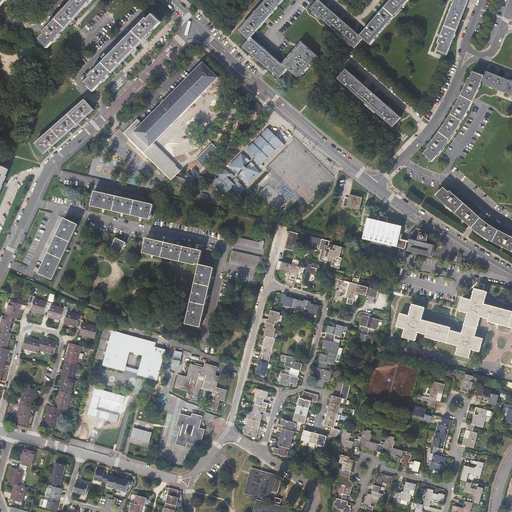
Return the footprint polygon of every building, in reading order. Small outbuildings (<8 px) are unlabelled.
[(74,0),(44,33),(45,34),(40,40),(48,48),(69,25),(91,0),(74,0)] [(283,0),(266,0),(239,32),(249,40),(251,37),(283,0)] [(363,38),(360,36),(319,0),(317,0),(310,9),(354,48),(363,38)] [(391,0),(360,36),(363,38),(370,44),(408,0),(391,0)] [(468,0),(454,0),(438,43),(439,44),(437,51),(447,55),(468,0)] [(136,48),(160,23),(157,20),(152,15),(147,20),(146,19),(142,23),(140,26),(97,70),(94,72),(90,77),(91,78),(86,83),(94,91),(118,66),(121,63),(133,51),(136,48)] [(287,68),(283,65),(251,37),(249,40),(242,47),(273,74),(274,72),(280,77),(287,68)] [(302,42),(283,65),(287,68),(298,78),(317,56),(302,42)] [(150,147),(153,144),(218,78),(203,63),(142,124),(135,132),(150,147)] [(362,84),(346,69),(337,79),(392,128),(401,118),(362,84)] [(511,81),(486,71),(483,76),(481,83),(511,95),(511,81)] [(274,72),(273,74),(271,76),(278,81),(281,78),(280,77),(274,72)] [(473,100),(481,83),(483,76),(473,72),(470,79),(469,78),(464,89),(455,107),(446,123),(442,129),(427,147),(429,148),(424,154),(433,162),(445,147),(453,136),(459,126),(464,118),(469,109),(473,100)] [(94,110),(85,100),(35,144),(44,154),(51,148),(53,146),(67,133),(69,132),(83,119),(85,117),(94,110)] [(172,178),(174,176),(180,170),(153,144),(150,147),(135,132),(142,124),(138,119),(124,133),(171,179),(172,178)] [(326,126),(329,135),(337,133),(335,124),(326,126)] [(268,128),(267,129),(262,135),(261,137),(261,136),(254,142),(255,143),(254,144),(253,143),(247,150),(247,151),(248,152),(248,153),(248,154),(249,154),(249,155),(249,156),(250,156),(250,157),(251,158),(252,159),(254,157),(256,158),(253,160),(254,161),(255,161),(255,162),(256,162),(257,163),(258,163),(258,164),(259,164),(260,165),(261,164),(267,158),(267,157),(268,156),(269,156),(275,150),(274,149),(275,148),(276,149),(282,143),(277,138),(278,137),(278,134),(276,132),(274,134),(274,133),(274,132),(274,131),(273,131),(273,130),(272,130),(271,130),(270,130),(268,128)] [(195,160),(202,167),(204,168),(221,152),(212,143),(195,160)] [(236,173),(237,174),(239,172),(240,174),(239,175),(242,178),(242,177),(247,182),(249,184),(260,173),(256,168),(254,166),(254,165),(251,162),(250,164),(249,162),(250,161),(249,160),(247,158),(242,154),(229,166),(234,171),(236,173)] [(0,165),(0,190),(3,185),(4,181),(6,176),(5,176),(8,169),(0,165)] [(197,172),(194,169),(191,172),(192,174),(191,175),(188,172),(185,176),(187,179),(174,176),(172,178),(186,182),(188,184),(189,183),(192,187),(196,183),(193,181),(196,178),(214,183),(214,184),(216,188),(217,187),(218,188),(218,189),(224,195),(224,194),(225,195),(225,196),(229,199),(235,196),(234,195),(237,193),(238,195),(244,190),(242,186),(240,184),(238,182),(239,181),(236,178),(233,180),(232,179),(235,176),(233,175),(232,173),(230,175),(226,171),(223,169),(218,175),(219,176),(217,179),(216,179),(215,180),(198,176),(198,175),(196,174),(197,173),(198,172),(197,172)] [(511,237),(497,229),(492,226),(484,221),(463,202),(450,191),(449,192),(444,188),(436,196),(470,226),(475,230),(482,236),(488,239),(500,246),(511,251),(511,237)] [(153,205),(145,203),(94,191),(91,205),(150,219),(153,205)] [(349,194),(348,200),(344,199),(343,206),(360,210),(363,197),(349,194)] [(368,219),(362,241),(391,248),(392,246),(405,249),(405,251),(429,256),(432,245),(427,244),(429,236),(424,234),(418,232),(416,241),(408,239),(407,240),(399,238),(402,226),(387,223),(388,218),(380,216),(378,221),(368,219)] [(64,218),(39,274),(52,279),(78,224),(64,218)] [(290,232),(286,249),(294,251),(298,234),(290,232)] [(260,240),(260,242),(235,236),(234,243),(263,249),(264,241),(260,240)] [(330,242),(311,237),(309,242),(320,245),(319,249),(322,250),(319,260),(327,262),(328,260),(330,261),(332,261),(331,266),(339,268),(342,258),(340,258),(342,247),(334,245),(333,250),(330,249),(331,247),(329,247),(330,242)] [(116,238),(111,248),(121,253),(126,243),(116,238)] [(199,265),(199,264),(202,251),(146,238),(142,252),(199,265)] [(229,263),(260,270),(263,258),(232,251),(229,263)] [(303,268),(300,267),(298,266),(299,261),(293,260),(292,265),(279,261),(276,269),(290,273),(287,285),(292,287),(293,281),(304,284),(307,274),(309,275),(310,274),(315,276),(317,270),(317,269),(311,267),(312,265),(304,263),(303,268)] [(213,267),(199,264),(199,265),(185,324),(200,327),(213,267)] [(347,304),(352,305),(356,293),(376,299),(379,291),(358,285),(359,280),(354,278),(352,283),(342,280),(339,290),(337,290),(333,300),(342,302),(343,297),(348,299),(347,304)] [(426,337),(435,339),(459,346),(457,354),(469,358),(471,349),(480,351),(483,339),(475,336),(480,316),(489,319),(489,321),(511,327),(511,311),(484,304),(487,292),(484,291),(479,290),(475,289),(472,300),(463,298),(460,310),(468,313),(462,333),(450,330),(451,328),(421,320),(425,308),(413,304),(409,316),(401,314),(397,326),(405,328),(403,337),(415,341),(418,332),(422,333),(427,334),(426,337)] [(286,295),(283,294),(280,303),(284,304),(283,306),(301,311),(302,309),(309,311),(308,313),(317,315),(320,306),(311,303),(311,302),(304,300),(303,301),(286,297),(286,295)] [(44,314),(45,309),(47,302),(35,298),(35,297),(31,295),(29,302),(33,304),(32,310),(44,314)] [(5,316),(15,319),(17,319),(21,304),(10,301),(5,316)] [(62,315),(64,308),(51,305),(52,303),(47,302),(45,309),(48,310),(48,312),(49,312),(48,317),(60,320),(62,315)] [(68,309),(64,308),(62,315),(66,316),(64,323),(77,326),(79,320),(80,315),(68,311),(68,309)] [(267,319),(266,323),(275,325),(276,322),(277,322),(280,313),(271,310),(268,319),(267,319)] [(0,346),(6,349),(15,319),(5,316),(3,315),(0,324),(0,346)] [(360,326),(359,329),(368,332),(369,328),(376,330),(379,320),(371,317),(367,316),(362,315),(359,326),(360,326)] [(79,320),(77,326),(81,327),(79,334),(95,339),(98,326),(83,322),(83,321),(79,320)] [(274,328),(275,325),(266,323),(265,326),(266,327),(264,336),(266,336),(275,339),(276,339),(278,334),(275,333),(276,329),(274,328)] [(326,333),(325,336),(334,339),(335,335),(342,337),(345,327),(334,324),(333,327),(328,325),(326,332),(326,333)] [(367,335),(368,332),(359,329),(358,333),(358,332),(355,343),(371,347),(374,337),(367,335)] [(143,355),(139,370),(138,373),(137,375),(157,380),(166,350),(155,346),(156,342),(112,330),(102,365),(124,371),(125,370),(126,366),(129,352),(143,355)] [(262,356),(270,358),(275,339),(266,336),(261,352),(263,353),(262,356)] [(327,348),(326,351),(337,354),(340,355),(341,349),(338,348),(340,344),(333,342),(334,339),(325,336),(324,340),(322,347),(327,348)] [(39,349),(41,341),(27,337),(23,349),(38,353),(39,349)] [(42,338),(41,341),(39,349),(54,354),(57,342),(42,338)] [(61,376),(64,376),(73,379),(79,358),(79,356),(80,353),(82,346),(71,343),(61,376)] [(0,381),(9,349),(6,349),(0,346),(0,381)] [(337,354),(326,351),(325,355),(320,353),(318,360),(319,360),(318,364),(327,366),(328,363),(334,365),(335,361),(338,362),(339,361),(341,355),(340,355),(337,354)] [(270,358),(262,356),(261,360),(259,359),(256,374),(265,376),(269,362),(272,363),(273,359),(270,358)] [(291,368),(290,372),(299,374),(300,371),(301,371),(303,364),(297,362),(298,359),(287,356),(284,366),(291,368)] [(326,370),(327,366),(318,364),(317,368),(316,368),(314,374),(320,376),(319,379),(318,379),(316,386),(323,388),(325,381),(329,382),(332,372),(326,370)] [(207,386),(215,388),(218,377),(214,376),(216,367),(206,365),(205,369),(192,365),(188,378),(180,376),(176,387),(189,391),(187,396),(196,399),(199,388),(190,386),(192,377),(197,379),(199,372),(210,375),(207,386)] [(217,389),(215,388),(207,386),(210,375),(199,372),(197,379),(192,377),(190,386),(199,388),(216,393),(217,389)] [(298,378),(299,374),(290,372),(289,375),(282,374),(280,383),(290,386),(291,383),(297,385),(299,378),(298,378)] [(478,376),(465,373),(464,375),(460,391),(468,393),(469,389),(474,390),(476,380),(478,376)] [(73,379),(64,376),(55,407),(61,408),(67,410),(76,380),(73,379)] [(445,385),(433,381),(429,398),(423,397),(422,400),(429,402),(428,405),(435,407),(436,400),(441,401),(445,385)] [(351,385),(343,383),(339,398),(342,398),(340,404),(345,405),(351,385)] [(37,389),(25,386),(14,422),(27,426),(37,389)] [(266,412),(267,408),(268,403),(272,404),(273,401),(271,401),(271,398),(268,396),(268,395),(269,392),(257,388),(254,396),(257,397),(253,412),(250,411),(249,415),(247,414),(245,423),(247,424),(244,434),(256,438),(258,433),(261,434),(263,428),(259,427),(262,418),(265,419),(266,416),(269,417),(269,413),(266,412)] [(226,391),(217,389),(216,393),(215,397),(211,396),(208,407),(216,409),(219,398),(224,399),(226,391)] [(475,395),(482,397),(489,399),(488,403),(496,405),(499,393),(484,389),(484,390),(477,389),(475,395)] [(304,391),(302,399),(311,401),(317,403),(319,396),(304,391)] [(337,414),(340,404),(342,398),(339,398),(332,396),(324,425),(331,428),(333,428),(336,420),(339,421),(340,415),(337,414)] [(305,424),(311,401),(302,399),(299,398),(293,420),(305,424)] [(56,427),(61,408),(55,407),(50,405),(44,423),(56,427)] [(415,406),(412,418),(431,422),(434,423),(436,416),(425,413),(426,409),(415,406)] [(490,416),(491,412),(487,411),(479,408),(478,415),(474,414),(472,424),(476,426),(483,427),(486,415),(490,416)] [(188,421),(189,417),(180,414),(177,425),(181,427),(176,444),(185,446),(187,442),(199,445),(204,430),(198,429),(202,417),(193,415),(192,418),(190,422),(188,421)] [(438,424),(436,432),(447,435),(451,420),(443,418),(441,425),(438,424)] [(272,444),(271,447),(274,448),(273,453),(285,456),(288,456),(295,432),(292,431),(294,423),(282,420),(281,425),(278,424),(277,427),(279,428),(278,431),(281,432),(279,442),(276,441),(275,444),(272,444)] [(476,426),(472,424),(468,423),(466,430),(470,431),(473,432),(474,428),(476,429),(476,426)] [(152,433),(133,428),(130,438),(149,443),(152,433)] [(333,428),(331,428),(329,435),(336,437),(338,430),(333,428)] [(360,441),(360,440),(355,439),(354,442),(348,440),(349,437),(350,437),(351,434),(346,432),(347,430),(343,429),(340,440),(342,441),(342,443),(345,444),(344,447),(352,449),(353,446),(359,447),(360,441)] [(304,430),(302,440),(311,443),(310,446),(315,447),(316,444),(324,446),(327,437),(304,430)] [(363,430),(360,440),(360,441),(363,442),(363,444),(365,445),(365,448),(382,453),(383,448),(384,446),(370,442),(370,439),(371,439),(372,435),(370,434),(371,431),(367,430),(367,431),(363,430)] [(473,432),(470,431),(468,438),(464,438),(462,445),(473,448),(474,448),(478,433),(473,432)] [(437,448),(439,448),(441,441),(445,442),(446,438),(447,435),(436,432),(432,446),(437,448)] [(386,437),(384,446),(383,448),(386,449),(386,451),(389,452),(388,454),(398,457),(398,459),(401,460),(404,451),(393,448),(394,445),(395,445),(395,441),(394,441),(395,437),(390,436),(389,438),(386,437)] [(443,449),(439,448),(437,448),(435,454),(441,456),(443,449)] [(19,469),(25,470),(26,471),(27,466),(32,467),(36,452),(25,449),(19,469)] [(404,451),(401,460),(401,462),(403,463),(402,465),(405,465),(404,468),(418,472),(421,463),(415,461),(414,464),(409,462),(410,459),(410,460),(412,455),(407,454),(407,452),(404,451)] [(346,464),(343,475),(350,477),(354,463),(351,463),(352,460),(350,459),(351,457),(339,454),(338,457),(340,458),(339,463),(343,464),(346,464)] [(435,454),(434,454),(430,469),(433,470),(433,472),(433,473),(437,474),(438,474),(438,471),(442,472),(446,457),(441,456),(435,454)] [(460,480),(466,482),(469,473),(474,475),(473,478),(479,479),(484,463),(478,461),(476,468),(464,465),(460,480)] [(56,462),(52,474),(50,481),(61,484),(66,465),(56,462)] [(8,482),(15,484),(20,485),(25,470),(19,469),(13,467),(8,482)] [(108,483),(110,475),(107,475),(108,472),(97,468),(94,479),(108,483)] [(268,498),(269,496),(270,492),(274,479),(274,476),(253,471),(247,492),(262,496),(268,498)] [(349,481),(350,477),(343,475),(338,474),(337,477),(336,477),(335,481),(338,483),(338,484),(342,485),(341,488),(339,487),(338,492),(340,493),(343,493),(341,500),(348,502),(353,484),(350,483),(351,481),(349,481)] [(376,477),(372,491),(379,493),(382,482),(385,483),(385,484),(389,485),(390,480),(392,480),(393,477),(382,474),(381,476),(379,475),(378,478),(376,477)] [(130,481),(110,475),(108,483),(107,486),(127,492),(130,481)] [(279,480),(274,479),(270,492),(276,493),(277,493),(278,492),(281,483),(280,481),(279,480)] [(77,482),(74,492),(85,495),(88,485),(77,482)] [(402,493),(395,491),(393,498),(401,500),(400,503),(407,505),(408,501),(410,502),(413,490),(415,491),(416,484),(406,482),(402,493)] [(472,483),(466,482),(463,492),(475,496),(473,503),(479,504),(483,488),(478,486),(477,489),(471,488),(472,483)] [(27,487),(20,485),(15,484),(11,499),(22,502),(27,487)] [(53,486),(51,494),(60,497),(61,497),(63,489),(53,486)] [(167,495),(177,497),(179,490),(169,488),(167,495)] [(428,489),(423,505),(429,507),(432,499),(443,502),(445,495),(439,493),(438,495),(433,493),(434,490),(428,489)] [(366,505),(370,506),(372,501),(375,502),(375,503),(379,504),(380,502),(382,502),(384,498),(383,497),(384,494),(379,493),(372,491),(371,494),(369,494),(368,496),(366,496),(363,504),(366,505)] [(48,500),(58,503),(60,497),(51,494),(50,494),(48,500)] [(165,507),(175,510),(178,498),(177,497),(167,495),(165,494),(164,500),(167,501),(165,507)] [(137,495),(135,503),(143,505),(145,506),(147,498),(137,495)] [(281,499),(269,496),(268,498),(262,496),(260,502),(279,507),(280,503),(281,503),(281,499)] [(347,505),(348,502),(341,500),(337,498),(336,502),(334,501),(333,506),(336,507),(336,509),(340,510),(340,509),(343,510),(342,511),(350,511),(351,509),(348,508),(349,505),(347,505)] [(58,503),(48,500),(45,499),(43,507),(46,508),(57,511),(59,503),(58,503)] [(470,511),(473,503),(467,501),(465,508),(453,505),(451,511),(470,511)] [(140,511),(143,505),(135,503),(132,502),(129,511),(140,511)] [(287,511),(288,510),(279,507),(260,502),(258,502),(255,511),(287,511)] [(421,511),(423,505),(417,503),(414,511),(421,511)]
